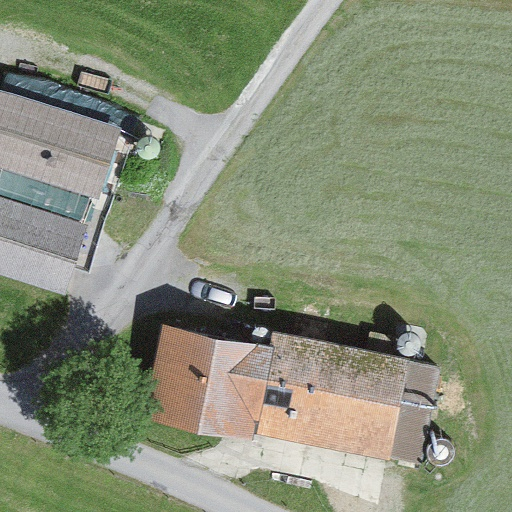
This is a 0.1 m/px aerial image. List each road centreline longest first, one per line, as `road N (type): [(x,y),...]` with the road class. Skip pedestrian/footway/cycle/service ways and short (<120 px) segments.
road 1 (unclassified): [(36,415),(338,0)]
road 2 (unclassified): [(253,511),(36,415)]
